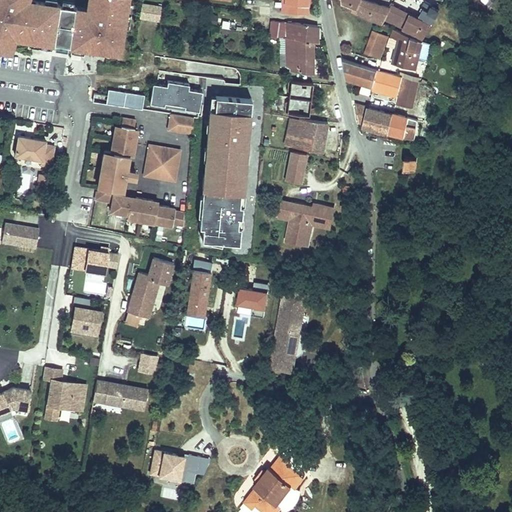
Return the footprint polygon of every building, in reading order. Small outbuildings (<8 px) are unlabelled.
[(0,0),(0,47),(7,49),(10,35),(15,36),(27,37),(52,41),(54,41),(60,3),(37,0),(33,0),(33,4),(26,3),(26,0),(0,0)] [(74,10),(69,44),(71,44),(85,46),(106,49),(108,50),(109,47),(120,48),(123,25),(127,2),(127,0),(93,0),(93,2),(88,1),(87,7),(86,12),(74,10)] [(260,0),(259,9),(270,10),(271,0),(260,0)] [(280,0),(279,11),(308,13),(309,0),(280,0)] [(391,8),(364,0),(361,0),(359,7),(361,8),(372,13),(370,17),(384,23),(386,20),(385,19),(386,18),(391,8)] [(129,26),(132,3),(127,2),(123,25),(129,26)] [(75,6),(60,3),(54,41),(69,44),(74,10),(75,6)] [(160,20),(162,7),(142,4),(140,17),(160,20)] [(419,16),(393,5),(391,8),(386,18),(424,35),(431,19),(434,21),(441,8),(433,4),(430,10),(426,9),(423,16),(420,14),(419,16)] [(361,8),(359,12),(370,17),(372,13),(361,8)] [(431,19),(424,35),(426,36),(434,21),(431,19)] [(273,21),(272,35),(284,37),(284,22),(273,21)] [(312,41),(317,42),(318,25),(303,23),(297,22),(287,22),(288,38),(312,41)] [(400,39),(393,62),(417,68),(424,40),(402,31),(394,28),(391,36),(400,39)] [(378,31),(370,51),(382,56),(390,36),(378,31)] [(51,47),(52,41),(27,37),(27,43),(51,47)] [(312,41),(288,38),(287,37),(287,65),(299,66),(299,70),(313,72),(312,50),(312,41)] [(352,60),(344,58),(344,61),(347,77),(375,85),(379,73),(379,71),(379,70),(379,68),(365,64),(352,60)] [(202,81),(213,82),(215,68),(204,66),(202,81)] [(379,71),(379,73),(375,85),(375,86),(375,87),(388,91),(392,75),(379,71)] [(404,77),(398,103),(412,107),(418,81),(404,77)] [(153,81),(150,101),(199,109),(203,89),(189,86),(190,82),(168,78),(167,83),(153,81)] [(288,80),(286,112),(309,113),(311,82),(288,80)] [(108,93),(95,91),(93,99),(143,107),(145,93),(109,87),(108,93)] [(214,93),(213,106),(245,110),(244,122),(247,122),(250,96),(214,93)] [(357,113),(359,121),(366,123),(370,107),(355,103),(357,113)] [(241,158),(242,148),(245,149),(246,140),(243,140),(243,134),(246,134),(247,122),(244,122),(245,110),(213,106),(208,105),(207,119),(210,119),(209,127),(206,127),(205,145),(207,146),(206,159),(208,159),(207,172),(206,172),(205,185),(201,184),(198,224),(201,224),(200,237),(237,240),(239,224),(236,224),(236,214),(239,214),(240,203),(237,203),(238,191),(241,191),(244,158),(241,158)] [(395,113),(394,113),(370,107),(366,123),(365,124),(390,130),(395,113)] [(409,117),(395,113),(390,130),(406,134),(406,135),(416,137),(418,126),(408,124),(409,117)] [(194,118),(171,114),(169,126),(192,131),(193,126),(194,118)] [(104,173),(102,172),(99,186),(125,190),(128,175),(128,174),(122,172),(122,170),(123,167),(129,168),(129,167),(132,153),(133,147),(136,148),(137,140),(139,132),(135,131),(136,125),(138,118),(122,115),(121,122),(120,128),(116,128),(114,136),(113,144),(117,144),(116,150),(112,149),(106,148),(104,162),(106,162),(105,167),(104,173)] [(299,121),(293,145),(322,151),(328,122),(300,118),(299,121)] [(293,145),(299,121),(291,119),(285,143),(293,145)] [(23,131),(20,152),(46,156),(46,161),(49,161),(55,162),(59,141),(49,140),(50,135),(23,131)] [(150,142),(148,159),(163,162),(160,176),(174,179),(180,148),(150,142)] [(300,183),(306,154),(292,151),(286,180),(300,183)] [(407,155),(406,166),(417,168),(418,156),(407,155)] [(163,162),(148,159),(145,173),(160,176),(163,162)] [(128,174),(128,175),(137,177),(139,168),(129,167),(129,168),(128,174)] [(44,169),(43,176),(53,178),(54,171),(44,169)] [(27,193),(28,185),(19,184),(18,192),(27,193)] [(170,224),(182,227),(184,213),(172,211),(168,210),(168,207),(161,205),(156,204),(156,201),(147,199),(138,197),(137,201),(133,200),(127,199),(128,195),(99,190),(97,200),(113,203),(111,212),(130,216),(130,215),(135,215),(135,221),(143,223),(152,224),(152,223),(153,219),(158,220),(157,224),(169,226),(170,224)] [(308,245),(313,223),(322,225),(326,205),(317,203),(316,207),(313,206),(282,200),(278,216),(291,218),(287,241),(308,245)] [(331,227),(334,207),(326,205),(322,225),(331,227)] [(38,246),(42,227),(8,221),(5,240),(38,246)] [(111,253),(112,249),(103,247),(102,251),(95,249),(94,252),(91,251),(91,249),(78,246),(74,267),(107,273),(108,266),(111,253)] [(118,268),(120,255),(111,253),(108,266),(118,268)] [(154,298),(159,282),(168,285),(175,263),(156,257),(150,275),(143,273),(141,280),(139,279),(129,311),(142,315),(148,297),(154,298)] [(185,313),(205,315),(209,270),(189,269),(185,313)] [(253,313),(265,314),(267,288),(238,287),(237,304),(254,305),(253,313)] [(274,366),(294,369),(296,360),(297,351),(298,346),(300,330),(302,321),(306,294),(287,291),(274,366)] [(98,330),(102,310),(91,308),(93,299),(78,296),(75,314),(72,328),(88,331),(88,328),(98,330)] [(148,317),(154,298),(148,297),(142,315),(148,317)] [(140,324),(142,315),(129,311),(127,320),(140,324)] [(305,353),(306,347),(298,346),(297,351),(296,360),(305,353)] [(155,372),(158,356),(143,353),(140,369),(155,372)] [(42,377),(50,379),(59,380),(61,368),(44,365),(42,377)] [(44,413),(55,416),(57,405),(58,402),(78,406),(82,385),(59,380),(50,379),(44,413)] [(144,409),(148,390),(126,385),(126,388),(123,388),(123,385),(96,380),(94,393),(105,395),(104,402),(144,409)] [(78,406),(58,402),(57,405),(80,409),(85,385),(82,385),(78,406)] [(26,410),(29,391),(12,387),(0,391),(0,410),(11,407),(26,410)] [(104,402),(105,395),(94,393),(92,399),(104,402)] [(257,486),(246,501),(254,507),(258,504),(268,511),(276,511),(280,508),(282,505),(286,508),(289,505),(293,501),(296,498),(298,494),(301,489),(300,488),(297,486),(305,476),(299,471),(308,458),(289,444),(272,466),(270,466),(256,485),(257,486)] [(180,452),(157,448),(153,471),(186,478),(188,468),(199,471),(202,454),(191,452),(191,455),(180,452)] [(213,457),(202,454),(199,471),(206,472),(213,457)]
